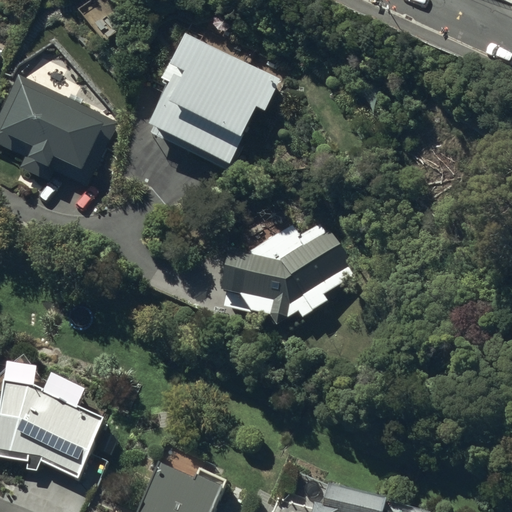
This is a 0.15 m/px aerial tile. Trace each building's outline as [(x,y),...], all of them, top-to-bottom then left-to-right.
[(243,162),(257,128),(266,132),(280,96),(188,58),(181,75),(172,72),(160,101),(169,105),(150,150),(231,184),(240,161),(243,162)] [(87,195),(117,130),(18,85),(0,125),(0,154),(1,155),(2,152),(26,163),(18,180),(41,190),(43,184),(49,187),(54,176),(80,187),(78,191),(87,195)] [(247,267),(230,265),(224,308),(226,308),(224,317),(246,321),(252,330),(287,333),(299,324),(304,332),(353,294),(343,280),(353,272),(330,241),(328,243),(319,232),(302,245),(292,232),(247,267)] [(43,457),(80,472),(96,436),(102,439),(109,423),(103,420),(107,410),(83,399),(90,385),(54,369),(51,377),(45,374),(28,351),(0,372),(0,451),(30,457),(28,465),(41,468),(43,457)] [(211,511),(228,474),(204,464),(200,473),(164,457),(140,511),(211,511)] [(431,511),(433,506),(390,495),(392,489),(333,475),(328,494),(319,492),(314,511),(431,511)]
